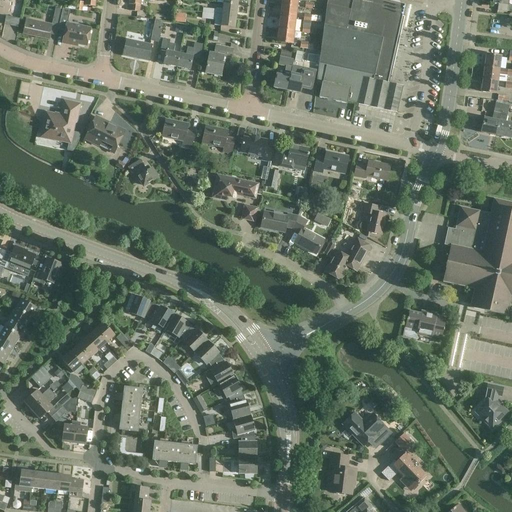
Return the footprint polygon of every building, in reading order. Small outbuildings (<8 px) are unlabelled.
[(129,0),(129,5),(131,5),(130,11),(139,12),(140,6),(141,6),(141,0),(129,0)] [(326,66),(363,74),(389,79),(405,5),(383,0),(327,0),(319,64),(326,66)] [(493,0),(493,4),(498,4),(497,11),(507,12),(508,0),(493,0)] [(223,4),(222,9),(217,8),(216,10),(203,8),(203,13),(236,17),(238,5),(223,4)] [(297,7),(282,5),(280,18),(296,20),(297,7)] [(56,7),(52,23),(59,24),(63,9),(56,7)] [(63,9),(58,30),(65,31),(63,43),(72,45),(73,43),(87,46),(90,29),(68,24),(71,10),(63,9)] [(235,28),(236,17),(203,13),(202,19),(221,21),(220,26),(225,27),(235,28)] [(175,14),(174,23),(182,23),(183,14),(175,14)] [(5,24),(18,27),(19,20),(6,17),(5,24)] [(280,18),(279,30),(294,32),(296,20),(280,18)] [(52,25),(26,19),(23,34),(49,40),(52,25)] [(163,21),(155,20),(151,41),(159,43),(163,21)] [(293,44),(297,44),(298,39),(293,39),(294,32),(279,30),(278,42),(293,44)] [(209,31),(207,38),(229,43),(231,38),(219,35),(219,34),(215,33),(215,32),(209,31)] [(164,64),(177,67),(180,54),(173,53),(175,45),(169,44),(170,40),(163,39),(161,50),(166,52),(164,64)] [(152,45),(127,40),(123,56),(149,61),(152,45)] [(180,54),(177,67),(190,70),(193,57),(200,59),(203,45),(195,43),(193,49),(188,48),(186,55),(180,54)] [(210,52),(207,64),(205,74),(220,77),(223,63),(222,63),(224,57),(231,58),(233,49),(216,46),(215,53),(210,52)] [(499,69),(500,68),(501,57),(486,55),(484,67),(499,69)] [(274,88),(287,91),(293,60),(281,57),(279,65),(286,66),(284,76),(277,74),(274,88)] [(293,60),(287,91),(300,94),(303,80),(295,78),(299,61),(293,60)] [(319,98),(333,101),(336,85),(323,82),(326,66),(319,64),(316,84),(322,85),(319,98)] [(484,67),(483,80),(498,82),(499,75),(511,76),(511,70),(500,68),(499,69),(484,67)] [(336,85),(333,101),(347,104),(350,88),(357,90),(358,85),(360,75),(353,74),(352,78),(344,77),(342,86),(336,85)] [(356,104),(397,113),(403,87),(388,83),(389,79),(363,74),(356,104)] [(498,82),(483,80),(481,92),(496,94),(498,82)] [(46,114),(44,124),(42,134),(53,136),(53,139),(69,143),(72,132),(69,131),(70,126),(77,122),(81,105),(64,101),(61,115),(55,114),(55,116),(46,114)] [(481,133),(496,136),(499,121),(503,102),(496,101),(496,103),(492,120),(484,118),(482,126),(481,133)] [(483,101),(482,108),(492,110),(493,103),(483,101)] [(499,121),(496,136),(510,139),(511,131),(511,123),(505,122),(509,103),(503,102),(499,121)] [(477,116),(475,124),(479,125),(482,126),(484,118),(477,116)] [(95,120),(85,139),(83,144),(84,145),(87,140),(99,146),(100,144),(111,150),(110,153),(113,154),(120,140),(125,131),(109,123),(108,126),(95,120)] [(183,145),(191,147),(194,133),(186,131),(188,125),(166,120),(162,137),(184,142),(183,145)] [(206,126),(204,136),(202,143),(224,148),(223,152),(231,154),(232,149),(234,140),(226,138),(228,131),(219,129),(219,130),(216,130),(216,129),(206,126)] [(244,138),(242,148),(241,152),(263,157),(262,160),(269,162),(272,148),(265,146),(267,141),(259,139),(259,138),(252,136),(251,139),(244,138)] [(308,154),(309,149),(291,145),(289,154),(282,152),(279,162),(278,167),(293,170),(293,169),(304,172),(308,154)] [(317,157),(315,167),(314,171),(322,173),(323,169),(345,174),(346,167),(348,157),(338,155),(338,156),(335,155),(335,154),(326,152),(324,159),(317,157)] [(141,159),(132,165),(128,167),(133,175),(136,173),(144,186),(149,183),(157,177),(151,168),(147,171),(144,166),(141,159)] [(122,170),(125,165),(119,161),(116,166),(122,170)] [(368,162),(367,167),(357,164),(354,176),(365,179),(366,176),(387,181),(390,166),(368,162)] [(274,188),(278,172),(271,170),(267,186),(274,188)] [(218,176),(215,188),(213,197),(226,200),(226,197),(235,199),(236,194),(255,198),(257,189),(258,185),(218,176)] [(511,202),(493,199),(490,213),(487,212),(487,213),(480,212),(480,211),(460,207),(455,230),(450,229),(446,246),(450,246),(447,262),(445,263),(446,265),(443,282),(474,289),(470,308),(508,316),(511,297),(511,202)] [(367,231),(371,233),(381,235),(385,215),(376,213),(378,207),(368,205),(366,204),(363,213),(364,213),(362,222),(365,223),(362,223),(361,224),(359,226),(360,228),(360,229),(363,231),(367,231)] [(242,219),(254,222),(257,209),(245,206),(242,219)] [(286,227),(293,229),(298,216),(288,214),(287,217),(282,216),(283,213),(274,212),(273,214),(264,212),(263,218),(261,228),(284,233),(286,227)] [(298,216),(293,229),(300,233),(295,243),(316,254),(320,246),(323,240),(303,229),(307,221),(298,216)] [(357,239),(347,257),(344,264),(346,266),(356,272),(370,246),(362,241),(357,239)] [(324,254),(328,256),(335,245),(330,243),(324,254)] [(12,254),(6,251),(0,265),(7,269),(9,263),(30,271),(36,255),(21,250),(22,249),(15,246),(12,254)] [(344,271),(346,266),(344,264),(347,257),(335,250),(331,258),(333,258),(325,272),(340,280),(345,272),(344,271)] [(38,270),(33,281),(44,285),(45,281),(54,284),(61,264),(47,259),(42,272),(38,270)] [(125,311),(134,314),(143,317),(144,315),(148,317),(155,305),(148,302),(149,301),(131,295),(125,311)] [(22,299),(16,308),(32,318),(37,309),(22,299)] [(161,308),(155,305),(148,317),(154,320),(153,322),(164,329),(164,331),(167,330),(171,323),(168,321),(173,314),(162,307),(161,308)] [(16,308),(10,318),(26,327),(32,318),(16,308)] [(432,337),(441,339),(446,318),(437,316),(437,314),(425,312),(424,315),(421,315),(421,314),(409,311),(408,318),(407,318),(405,328),(417,331),(416,335),(432,338),(432,337)] [(168,321),(171,323),(167,330),(178,337),(179,335),(182,338),(192,326),(186,323),(187,322),(173,314),(168,321)] [(5,327),(20,336),(26,327),(10,318),(5,327)] [(115,335),(110,330),(103,323),(95,330),(106,343),(115,335)] [(0,334),(0,336),(15,346),(20,336),(5,327),(0,334)] [(95,330),(87,338),(98,350),(106,343),(95,330)] [(196,354),(203,348),(200,346),(207,340),(198,331),(190,338),(185,343),(194,352),(194,354),(196,354)] [(127,333),(123,336),(130,343),(132,338),(127,333)] [(133,347),(130,343),(123,336),(122,334),(117,339),(128,351),(133,347)] [(0,336),(0,349),(9,355),(15,346),(0,336)] [(98,350),(87,338),(78,345),(90,358),(98,350)] [(207,340),(200,346),(203,348),(196,354),(205,364),(207,362),(210,366),(222,358),(218,352),(207,340)] [(78,345),(70,353),(82,365),(90,358),(78,345)] [(154,348),(150,355),(159,360),(162,354),(154,348)] [(0,362),(3,365),(9,355),(0,349),(0,362)] [(73,373),(82,365),(70,353),(62,360),(69,368),(73,373)] [(113,357),(108,361),(112,366),(117,361),(113,357)] [(226,363),(222,358),(210,366),(214,370),(211,372),(218,383),(217,385),(219,386),(227,381),(225,378),(233,374),(226,363)] [(112,366),(108,361),(103,366),(107,370),(112,366)] [(173,364),(170,367),(175,372),(178,368),(173,364)] [(92,376),(96,380),(101,376),(97,372),(92,376)] [(47,373),(36,383),(40,388),(52,378),(47,373)] [(225,378),(227,381),(219,386),(226,397),(228,396),(230,400),(243,395),(240,389),(241,388),(233,374),(225,378)] [(460,377),(459,384),(466,386),(467,379),(460,377)] [(56,381),(49,387),(53,391),(60,385),(56,381)] [(486,402),(484,404),(477,411),(483,417),(481,418),(492,430),(500,422),(498,421),(507,412),(501,405),(499,406),(496,403),(498,396),(501,397),(503,388),(488,385),(484,401),(486,402)] [(80,392),(94,398),(97,391),(82,386),(80,392)] [(118,396),(118,397),(142,400),(143,389),(124,387),(123,394),(125,395),(125,397),(118,396)] [(25,403),(32,411),(52,392),(50,389),(42,396),(37,391),(25,403)] [(56,397),(52,392),(32,411),(40,419),(47,413),(52,408),(49,404),(56,397)] [(94,398),(80,392),(77,398),(92,404),(94,398)] [(71,399),(67,394),(55,405),(60,409),(71,399)] [(246,401),(243,395),(230,400),(232,405),(230,406),(233,418),(232,420),(234,421),(242,419),(241,416),(250,414),(246,401)] [(121,408),(141,411),(142,400),(118,397),(118,398),(125,399),(125,401),(122,401),(121,408)] [(71,399),(60,409),(51,417),(56,422),(67,412),(76,413),(77,399),(71,399)] [(116,417),(116,419),(139,421),(141,411),(121,408),(121,416),(123,416),(123,418),(116,417)] [(355,413),(342,425),(363,446),(375,435),(382,442),(391,433),(372,414),(364,422),(355,413)] [(233,439),(241,438),(254,436),(253,430),(254,429),(250,414),(241,416),(242,419),(234,421),(236,429),(232,431),(233,439)] [(212,415),(203,417),(206,427),(215,424),(212,415)] [(139,421),(116,419),(116,420),(122,420),(122,422),(120,422),(119,430),(138,432),(139,421)] [(62,442),(74,444),(76,422),(73,422),(72,422),(72,426),(64,425),(62,442)] [(76,422),(74,444),(85,445),(87,428),(80,427),(80,423),(76,422)] [(395,442),(404,452),(413,443),(404,434),(395,442)] [(239,459),(247,459),(247,456),(256,456),(256,443),(255,443),(254,436),(241,438),(241,443),(239,443),(239,456),(237,458),(239,459)] [(161,466),(162,466),(165,442),(154,441),(152,460),(160,461),(160,459),(162,459),(161,466)] [(176,444),(165,442),(162,466),(164,466),(164,459),(166,460),(166,462),(174,463),(176,444)] [(183,468),(184,469),(187,445),(176,444),(174,463),(181,464),(181,461),(184,462),(183,468)] [(197,446),(187,445),(184,469),(185,469),(186,462),(188,462),(187,464),(195,465),(197,446)] [(397,463),(395,460),(381,473),(389,481),(399,472),(403,477),(402,478),(412,489),(419,482),(425,476),(425,477),(426,476),(414,463),(417,460),(414,457),(412,458),(407,453),(397,463)] [(330,484),(329,492),(331,493),(334,493),(342,494),(351,495),(353,481),(355,481),(356,470),(347,468),(348,457),(332,455),(330,467),(335,468),(333,483),(330,484)] [(239,459),(239,463),(239,473),(256,473),(256,456),(247,456),(247,459),(239,459)] [(32,488),(34,472),(21,470),(21,472),(16,472),(14,491),(31,493),(32,488)] [(32,488),(44,489),(46,473),(34,472),(32,488)] [(59,475),(46,473),(44,489),(57,491),(59,475)] [(57,491),(69,492),(70,488),(71,476),(59,475),(57,491)] [(71,476),(70,488),(69,492),(69,497),(82,499),(84,481),(71,479),(72,476),(71,476)] [(139,500),(148,501),(149,488),(131,486),(130,499),(135,500),(135,499),(139,500)] [(4,496),(2,503),(8,505),(10,499),(4,496)] [(372,511),(374,511),(372,509),(372,508),(364,498),(354,507),(357,511),(372,511)] [(149,511),(151,501),(148,501),(139,500),(135,499),(135,500),(133,511),(134,511),(149,511)]
